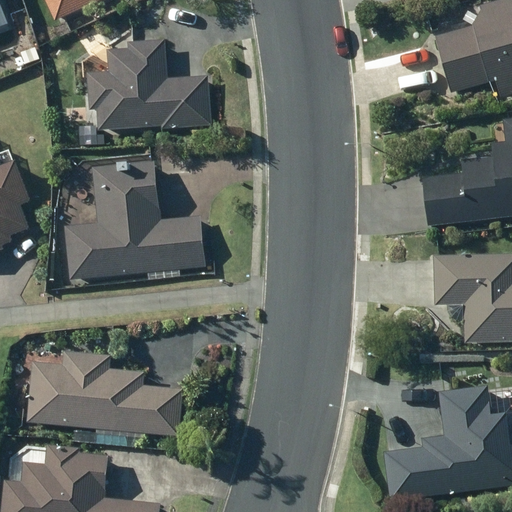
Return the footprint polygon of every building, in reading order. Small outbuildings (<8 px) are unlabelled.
[(0,0),(0,34),(14,29),(3,0),(0,0)] [(49,0),(57,16),(93,0),(49,0)] [(467,23),(428,34),(444,93),(454,90),(456,97),(474,91),(473,85),(490,80),(495,98),(511,93),(511,14),(511,15),(506,0),(499,0),(468,9),(471,17),(466,19),(467,23)] [(115,72),(92,74),(95,110),(103,110),(105,131),(166,126),(166,129),(215,126),(212,77),(173,80),(170,39),(133,42),(134,49),(113,51),(115,72)] [(486,157),(455,160),(456,174),(417,179),(422,227),(511,216),(511,119),(497,121),(499,142),(484,144),(486,157)] [(86,135),(86,145),(97,145),(97,135),(86,135)] [(0,255),(10,252),(8,246),(18,243),(16,236),(35,230),(27,206),(38,202),(25,161),(0,169),(0,255)] [(105,225),(70,228),(75,281),(209,269),(204,217),(165,220),(160,163),(100,168),(105,225)] [(511,254),(428,256),(429,306),(460,305),(461,343),(511,341),(511,254)] [(152,375),(116,371),(117,357),(71,353),(70,365),(38,362),(33,423),(186,438),(190,390),(151,387),(152,375)] [(439,436),(415,439),(416,448),(378,453),(385,503),(511,486),(511,414),(498,416),(498,413),(485,415),(481,386),(433,393),(439,436)] [(7,511),(167,511),(168,505),(111,499),(115,457),(87,454),(87,449),(54,446),(52,465),(29,463),(27,484),(10,482),(7,511)]
